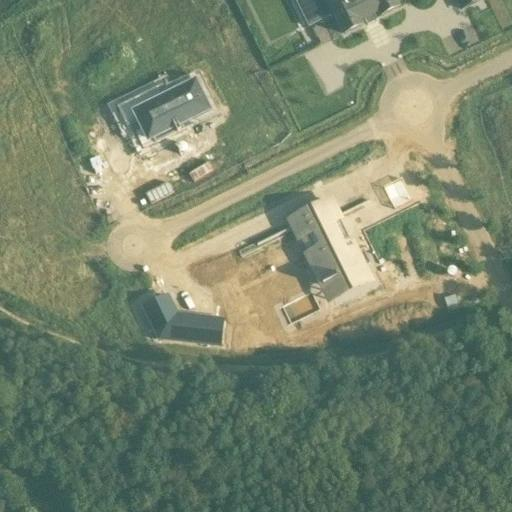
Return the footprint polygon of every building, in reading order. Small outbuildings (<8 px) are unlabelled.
[(294,0),(297,5),(309,28),(334,16),(344,36),(361,28),(359,23),(379,14),(381,18),(398,9),(396,5),(400,3),(398,0),(294,0)] [(456,0),(461,11),(482,1),(481,0),(456,0)] [(157,103),(140,112),(135,102),(119,110),(125,123),(136,118),(142,131),(134,134),(142,150),(164,139),(160,131),(164,130),(169,127),(170,129),(173,127),(179,139),(183,137),(177,125),(188,120),(190,124),(193,122),(192,122),(200,118),(200,119),(206,116),(205,115),(210,113),(201,97),(202,96),(201,94),(199,95),(194,85),(176,94),(175,92),(172,93),(173,95),(169,97),(168,96),(166,97),(167,98),(157,103)] [(70,151),(94,140),(77,107),(53,118),(70,151)] [(412,202),(402,180),(383,190),(394,211),(412,202)] [(325,283),(326,286),(363,267),(330,200),(296,217),(306,237),(310,235),(316,247),(312,249),(318,262),(322,259),(332,279),(325,283)] [(166,297),(144,308),(159,340),(172,342),(176,316),(166,297)] [(198,319),(195,344),(209,346),(212,321),(198,319)]
